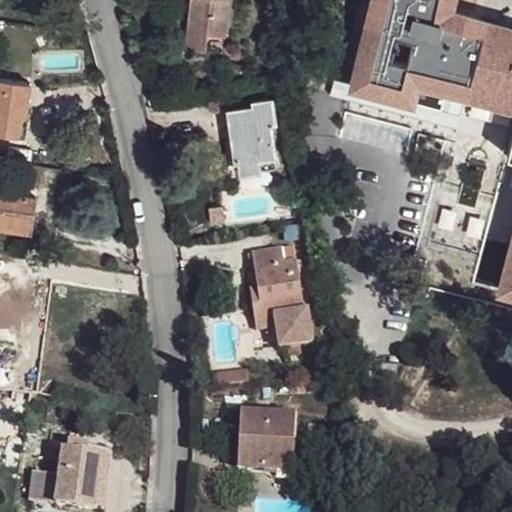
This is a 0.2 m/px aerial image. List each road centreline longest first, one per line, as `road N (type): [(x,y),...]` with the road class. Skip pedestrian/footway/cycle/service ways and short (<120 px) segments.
road 1 (unknown): [(291,0),(353,380),(368,401),(403,420),(451,426),(511,413)]
road 2 (residential): [(107,0),(182,297),(174,511)]
